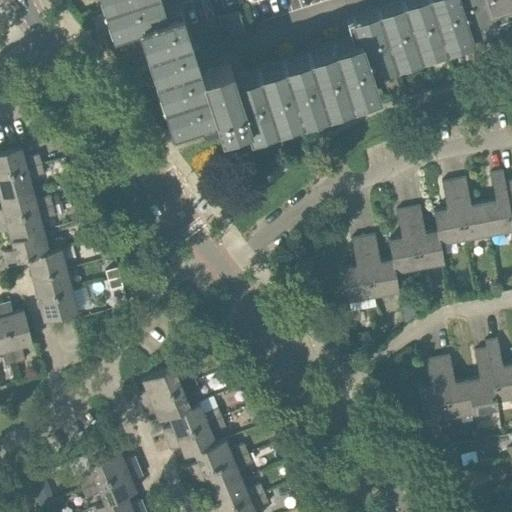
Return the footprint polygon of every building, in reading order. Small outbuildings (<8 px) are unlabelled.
[(156,0),(103,0),(114,33),(140,25),(172,126),(198,118),(209,133),(245,121),(248,130),(376,88),(371,70),(471,36),(470,32),(495,24),(496,26),(507,23),(511,21),(511,0),(422,0),(353,22),(360,41),(236,82),(230,64),(202,73),(215,110),(209,112),(175,11),(162,16),(156,0)] [(222,31),(228,29),(230,36),(245,32),(238,11),(217,18),(222,31)] [(0,176),(41,165),(39,155),(24,159),(21,148),(0,153),(0,176)] [(41,165),(0,176),(0,198),(32,190),(29,179),(44,175),(41,165)] [(511,229),(511,225),(504,182),(505,182),(503,170),(490,173),(495,199),(482,201),(488,234),(511,229)] [(488,234),(482,201),(470,204),(465,177),(453,179),(464,238),(488,234)] [(464,238),(453,179),(441,181),(446,208),(433,210),(437,230),(439,243),(442,242),(464,238)] [(32,190),(0,198),(0,199),(2,207),(0,207),(0,220),(52,206),(50,197),(35,201),(32,190)] [(50,199),(52,206),(55,206),(61,204),(58,196),(50,199)] [(61,204),(55,206),(57,214),(63,212),(61,204)] [(439,243),(437,230),(425,232),(420,205),(408,207),(419,267),(445,262),(442,242),(439,243)] [(52,206),(0,220),(0,230),(8,229),(11,239),(43,231),(41,221),(55,217),(52,206)] [(419,267),(408,207),(395,210),(400,237),(387,239),(391,259),(393,271),(396,271),(419,267)] [(43,231),(11,239),(14,249),(4,252),(7,263),(27,258),(61,249),(63,249),(61,238),(46,242),(43,231)] [(393,271),(391,259),(379,261),(374,233),(363,235),(374,295),(399,290),(396,271),(393,271)] [(374,295),(363,235),(350,238),(355,265),(342,267),(348,300),(374,295)] [(101,259),(115,256),(112,246),(99,250),(101,259)] [(61,249),(27,258),(32,278),(66,269),(61,249)] [(107,280),(120,277),(118,267),(105,271),(107,280)] [(66,269),(32,278),(38,298),(72,289),(66,269)] [(123,286),(120,277),(107,280),(110,290),(123,286)] [(482,292),(480,285),(472,286),(474,294),(482,292)] [(72,289),(38,298),(43,320),(77,311),(72,289)] [(10,303),(0,305),(0,308),(14,362),(25,359),(21,345),(32,342),(24,310),(13,313),(10,303)] [(401,307),(405,324),(415,315),(413,304),(401,307)] [(14,362),(0,308),(0,350),(1,350),(5,364),(14,362)] [(371,343),(369,331),(351,334),(354,346),(371,343)] [(484,340),(485,348),(494,399),(497,399),(511,396),(511,362),(502,364),(497,338),(484,340)] [(467,379),(473,411),(499,406),(497,399),(494,399),(485,348),(474,350),(479,377),(467,379)] [(438,356),(449,415),(473,411),(467,379),(454,381),(449,355),(438,356)] [(449,415),(438,356),(425,359),(430,386),(418,388),(424,420),(449,415)] [(12,362),(5,364),(7,371),(14,369),(12,362)] [(137,393),(141,404),(195,381),(191,371),(177,377),(173,366),(142,379),(146,389),(137,393)] [(238,378),(234,367),(226,369),(230,381),(238,378)] [(195,381),(141,404),(145,413),(154,409),(158,420),(168,416),(190,407),(189,406),(185,395),(199,389),(195,381)] [(246,407),(256,402),(253,394),(242,399),(246,407)] [(189,406),(190,407),(168,416),(172,425),(162,429),(166,439),(221,417),(217,406),(203,412),(199,402),(189,406)] [(221,417),(166,439),(171,450),(180,446),(184,456),(194,452),(193,450),(216,441),(212,432),(225,426),(221,417)] [(450,443),(448,433),(438,435),(440,445),(450,443)] [(193,450),(194,452),(198,461),(188,465),(192,475),(247,453),(243,443),(229,448),(225,438),(216,441),(193,450)] [(452,459),(450,447),(438,449),(440,461),(452,459)] [(83,488),(138,466),(133,455),(124,459),(119,449),(88,462),(93,473),(79,479),(83,488)] [(247,453),(192,475),(197,487),(207,483),(210,491),(242,478),(237,468),(251,462),(247,453)] [(126,493),(127,494),(136,490),(132,480),(142,476),(138,466),(83,488),(86,498),(101,492),(105,502),(126,493)] [(45,474),(30,479),(40,504),(54,498),(45,474)] [(242,478),(210,491),(214,502),(205,505),(207,511),(215,511),(264,492),(260,483),(246,489),(242,478)] [(264,492),(215,511),(255,511),(254,507),(268,502),(264,492)] [(138,511),(144,510),(140,500),(131,504),(127,494),(126,493),(105,502),(95,506),(97,511),(138,511)]
